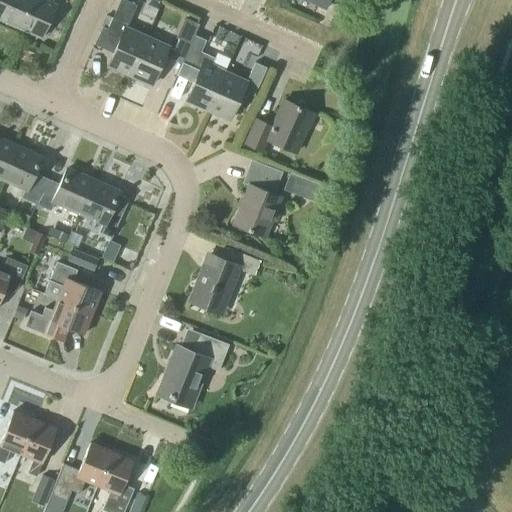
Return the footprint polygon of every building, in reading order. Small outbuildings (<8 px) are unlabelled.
[(0,0),(0,23),(36,39),(53,0),(0,0)] [(108,65),(130,75),(147,37),(127,28),(137,4),(126,0),(119,0),(107,28),(102,26),(94,43),(113,52),(108,65)] [(182,63),(194,35),(183,30),(174,49),(169,47),(165,56),(182,63)] [(201,51),(206,40),(194,35),(182,63),(198,71),(186,100),(207,109),(224,72),(211,66),(215,57),(201,51)] [(152,84),(165,56),(169,47),(147,37),(130,75),(152,84)] [(253,96),(266,67),(255,62),(246,82),(224,72),(207,109),(229,119),(242,91),(253,96)] [(308,129),(315,114),(284,100),(272,125),(256,118),(245,143),(262,150),(267,139),(295,152),(306,128),(308,129)] [(0,178),(1,179),(16,144),(0,137),(0,178)] [(36,203),(47,179),(34,173),(41,156),(16,144),(1,179),(25,190),(22,197),(36,203)] [(273,193),(281,172),(251,160),(242,182),(249,185),(233,224),(264,236),(280,196),(273,193)] [(78,213),(93,179),(68,167),(60,185),(47,179),(36,203),(50,210),(53,203),(78,213)] [(305,178),(299,195),(320,203),(326,186),(305,178)] [(111,237),(122,212),(111,207),(119,190),(93,179),(78,213),(102,224),(99,232),(111,237)] [(45,234),(37,231),(29,250),(38,254),(45,234)] [(121,245),(109,240),(102,256),(113,261),(121,245)] [(254,275),(260,260),(227,247),(221,261),(207,256),(191,298),(221,310),(238,268),(254,275)] [(72,248),(67,261),(94,272),(99,259),(72,248)] [(18,286),(26,266),(7,258),(1,271),(0,270),(0,299),(8,282),(18,286)] [(92,312),(100,290),(73,279),(77,270),(56,261),(44,293),(57,298),(92,312)] [(83,334),(92,312),(57,298),(52,310),(45,307),(41,314),(31,310),(24,325),(63,341),(68,328),(83,334)] [(27,309),(18,305),(13,317),(22,321),(27,309)] [(218,370),(228,344),(199,333),(192,351),(176,345),(157,394),(191,407),(207,365),(218,370)] [(20,453),(34,419),(13,410),(0,441),(0,460),(2,462),(8,448),(20,453)] [(36,476),(56,428),(34,419),(20,453),(33,459),(27,472),(36,476)] [(42,511),(52,511),(53,511),(62,511),(71,490),(79,493),(85,480),(97,485),(112,451),(90,442),(78,469),(63,463),(50,494),(42,511)] [(123,511),(133,488),(123,484),(133,460),(112,451),(97,485),(110,490),(104,503),(102,509),(108,511),(123,511)] [(54,479),(41,474),(31,500),(44,505),(54,479)]
